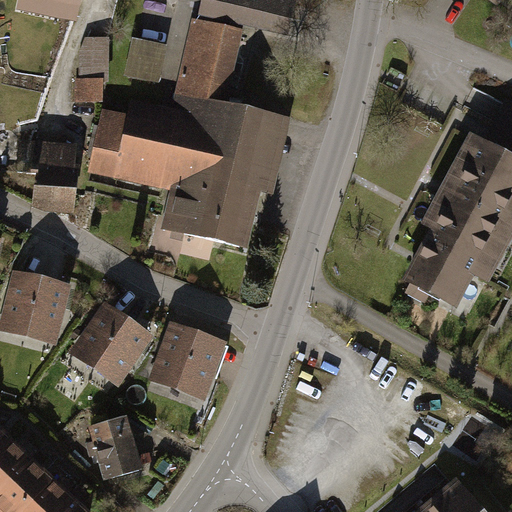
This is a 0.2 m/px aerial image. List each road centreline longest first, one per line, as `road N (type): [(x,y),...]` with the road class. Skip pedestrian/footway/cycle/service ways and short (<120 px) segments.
road 1 (tertiary): [(280,326),(358,80),(366,10)]
road 2 (residential): [(280,326),(161,287),(0,202)]
road 3 (residential): [(366,10),(511,69)]
road 4 (tertiary): [(234,459),(280,326)]
